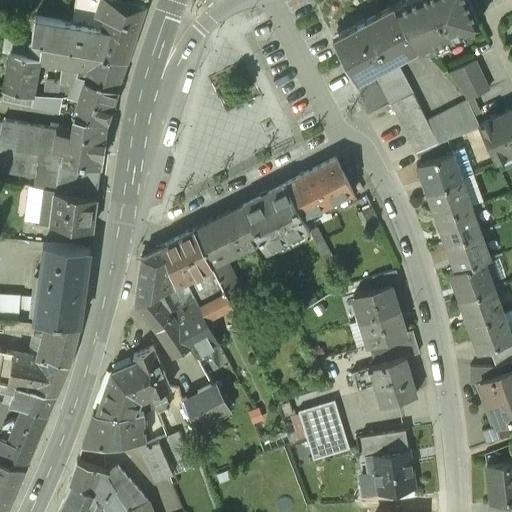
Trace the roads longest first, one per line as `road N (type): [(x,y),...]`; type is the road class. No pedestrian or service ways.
road 1 (residential): [(382,178),(427,292),(458,511)]
road 2 (secondary): [(120,233),(67,432),(32,511)]
road 3 (residential): [(120,233),(152,240),(352,138)]
road 4 (residential): [(273,0),(337,130),(352,138)]
road 5 (secondary): [(152,79),(120,233)]
